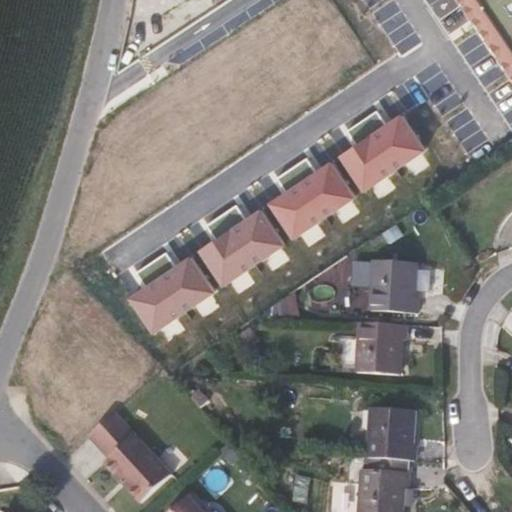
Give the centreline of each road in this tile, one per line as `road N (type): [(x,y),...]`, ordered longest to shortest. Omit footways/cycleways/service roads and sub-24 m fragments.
road 1 (residential): [(116,0),(71,200),(0,392)]
road 2 (residential): [(511,274),(475,304),(466,329),(466,447)]
